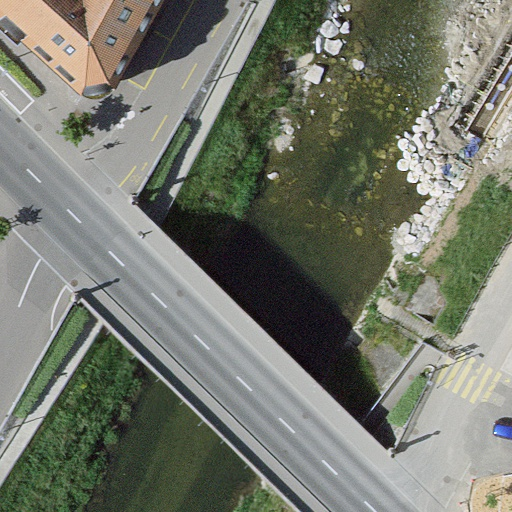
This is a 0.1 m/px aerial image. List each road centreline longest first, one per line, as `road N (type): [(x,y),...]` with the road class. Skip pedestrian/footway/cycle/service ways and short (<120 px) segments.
road 1 (tertiary): [(72,215),(376,511)]
road 2 (residential): [(72,215),(182,72),(225,0)]
road 3 (residential): [(511,304),(401,511)]
road 4 (residential): [(0,371),(38,273),(72,215)]
